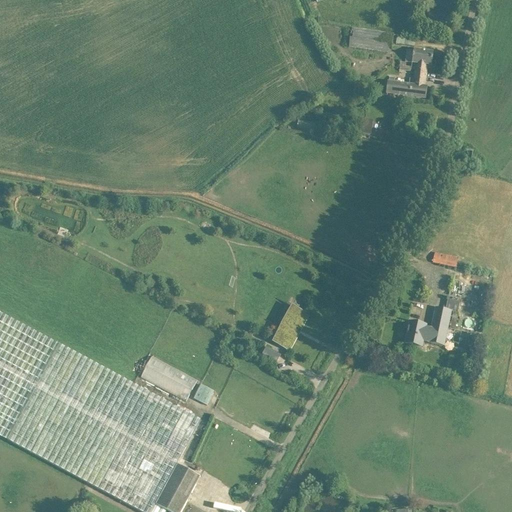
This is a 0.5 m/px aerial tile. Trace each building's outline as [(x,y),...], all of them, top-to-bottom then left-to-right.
[(349,47),(391,53),(393,34),(352,28),(349,47)] [(433,52),(423,51),(414,50),(412,63),(416,64),(415,70),(427,71),(428,65),(432,66),(433,52)] [(425,87),(427,71),(415,70),(413,86),(393,83),(394,77),(390,77),(389,82),(388,82),(387,87),(394,88),(393,95),(416,98),(426,99),(427,87),(425,87)] [(466,149),(465,161),(471,162),(473,151),(466,149)] [(458,258),(445,255),(435,253),(433,262),(456,267),(458,258)] [(274,333),(270,340),(285,348),(288,341),(293,344),(299,333),(300,334),(302,331),(300,330),(308,315),(304,313),(308,306),(291,297),(287,304),(293,307),(278,335),(274,333)] [(410,322),(406,344),(421,347),(423,341),(428,342),(428,343),(444,346),(447,329),(454,330),(458,313),(446,310),(436,308),(431,329),(425,328),(426,326),(410,322)] [(201,421),(0,312),(0,436),(141,511),(152,511),(156,506),(167,511),(168,511),(181,511),(197,484),(199,479),(200,477),(178,465),(201,421)] [(266,347),(262,355),(277,363),(281,355),(266,347)] [(152,357),(141,378),(186,402),(197,381),(152,357)] [(201,385),(193,400),(206,406),(214,392),(201,385)] [(241,414),(220,402),(212,416),(233,428),(241,414)] [(243,443),(227,434),(208,467),(225,476),(243,443)]
